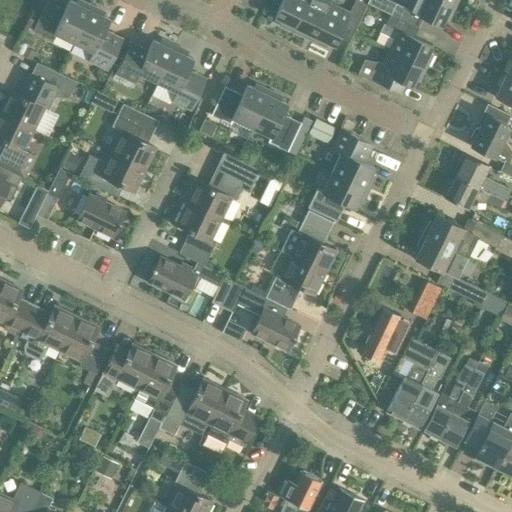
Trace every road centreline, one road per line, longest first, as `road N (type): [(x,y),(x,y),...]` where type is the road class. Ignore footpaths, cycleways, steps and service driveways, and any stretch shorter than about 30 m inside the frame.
road 1 (residential): [(293,410),(425,135)]
road 2 (residential): [(425,135),(217,21)]
road 3 (residential): [(293,410),(246,366),(110,296)]
road 4 (residential): [(471,511),(336,445),(293,410)]
road 5 (residential): [(110,296),(182,150)]
road 6 (residential): [(425,135),(486,26),(489,0)]
road 7 (residential): [(110,296),(0,241)]
